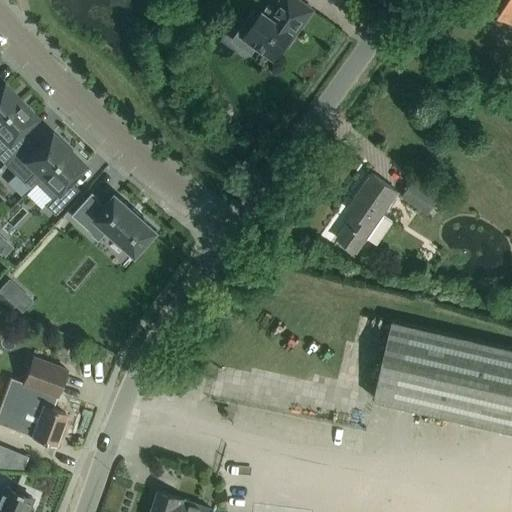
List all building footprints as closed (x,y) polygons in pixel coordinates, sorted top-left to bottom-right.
[(312,9),(299,0),(280,0),(274,9),(269,4),(263,12),(262,11),(263,11),(262,11),(243,37),(257,46),(273,58),(274,58),(286,42),(282,39),(288,31),(294,35),(312,9)] [(511,0),(487,0),(485,3),(484,2),(483,3),(500,14),(511,22),(511,0)] [(0,117),(19,99),(3,83),(0,85),(0,117)] [(3,162),(4,163),(27,140),(19,131),(35,116),(19,99),(0,117),(0,147),(9,157),(3,162)] [(89,114),(82,122),(101,138),(108,130),(89,114)] [(29,188),(35,182),(68,148),(51,132),(36,148),(27,140),(4,163),(29,188)] [(68,148),(35,182),(50,197),(43,203),(54,213),(78,188),(69,180),(84,164),(68,148)] [(398,191),(388,184),(372,173),(347,208),(354,213),(337,237),(356,251),(366,236),(376,243),(393,219),(383,212),(398,191)] [(432,216),(442,202),(412,182),(402,196),(432,216)] [(115,193),(105,205),(90,192),(70,214),(99,239),(108,229),(136,253),(157,230),(115,193)] [(8,279),(0,287),(0,291),(7,298),(17,287),(8,279)] [(511,429),(511,347),(392,320),(374,397),(511,429)] [(33,356),(23,381),(13,411),(36,420),(31,435),(55,444),(66,412),(43,404),(48,392),(57,395),(67,369),(33,356)] [(7,466),(20,467),(25,455),(14,450),(7,466)] [(0,511),(27,511),(26,511),(32,497),(20,492),(20,490),(15,487),(14,489),(1,484),(0,486),(0,511)] [(208,511),(210,506),(177,495),(158,489),(150,511),(208,511)]
